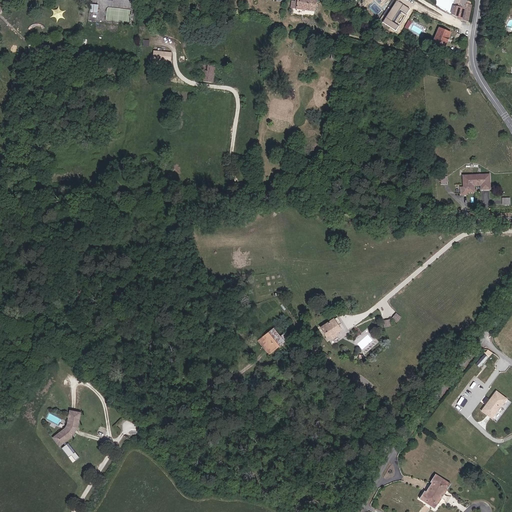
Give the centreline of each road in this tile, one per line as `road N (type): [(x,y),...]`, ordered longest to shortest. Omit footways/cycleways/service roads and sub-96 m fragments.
road 1 (unknown): [(137,427),(269,367)]
road 2 (tertiary): [(511,125),(476,71),(480,0)]
